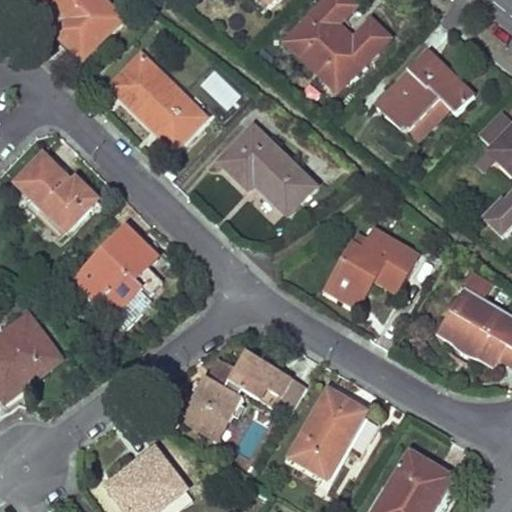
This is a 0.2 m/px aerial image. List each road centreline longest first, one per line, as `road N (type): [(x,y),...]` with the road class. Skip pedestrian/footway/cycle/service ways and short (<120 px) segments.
road 1 (residential): [(0,46),(251,296)]
road 2 (residential): [(251,296),(438,409),(511,422)]
road 3 (residential): [(251,296),(24,464)]
